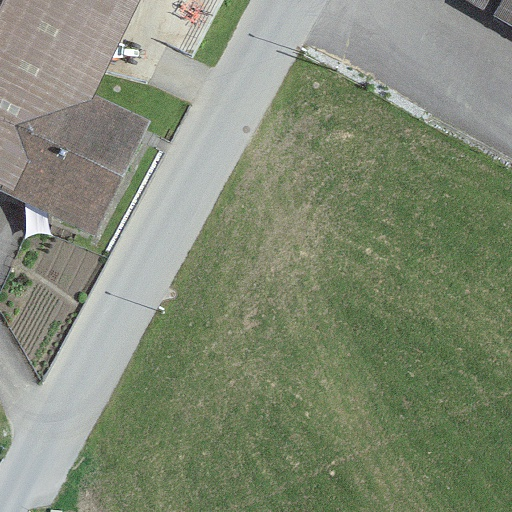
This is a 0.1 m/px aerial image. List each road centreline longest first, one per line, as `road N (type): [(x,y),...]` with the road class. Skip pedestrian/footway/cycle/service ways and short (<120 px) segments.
road 1 (tertiary): [(1,511),(174,176),(286,0)]
road 2 (residential): [(511,141),(355,44),(307,0)]
